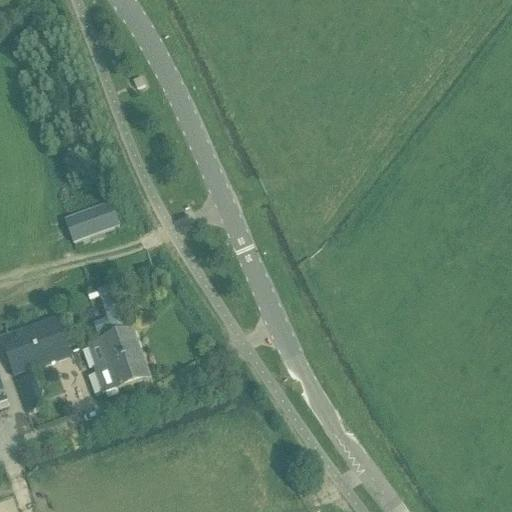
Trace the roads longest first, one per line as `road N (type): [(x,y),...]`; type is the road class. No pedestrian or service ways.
road 1 (tertiary): [(394,511),(313,396),(161,66),(118,0)]
road 2 (track): [(171,232),(0,287)]
